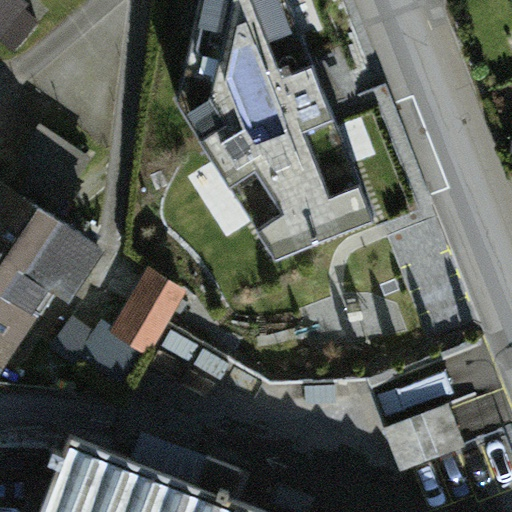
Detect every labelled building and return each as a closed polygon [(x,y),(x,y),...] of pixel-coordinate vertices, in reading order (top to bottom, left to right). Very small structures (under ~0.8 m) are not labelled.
[(0,0),(0,38),(27,2),(23,0),(0,0)] [(288,0),(201,0),(179,102),(281,258),(376,223),(288,0)] [(62,208),(95,159),(43,124),(10,173),(62,208)] [(92,237),(0,175),(0,366),(4,369),(92,237)] [(191,273),(143,244),(96,323),(143,351),(191,273)] [(511,403),(505,385),(462,402),(475,433),(511,418),(511,403)] [(453,403),(385,430),(403,475),(460,453),(478,500),(511,486),(511,447),(504,427),(467,441),(453,403)] [(146,440),(137,465),(175,478),(183,453),(146,440)] [(249,511),(64,441),(36,511),(249,511)]
